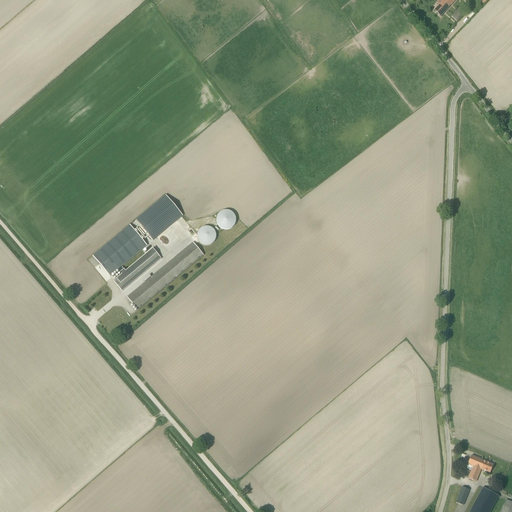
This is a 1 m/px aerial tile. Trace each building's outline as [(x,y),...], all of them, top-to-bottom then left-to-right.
[(455,0),(438,0),(436,2),(439,5),(434,11),(441,17),(455,0)] [(136,220),(140,225),(149,236),(153,241),(182,216),(165,196),(136,220)] [(110,276),(147,246),(130,225),(93,255),(110,276)] [(200,228),(201,245),(215,244),(215,227),(200,228)] [(127,297),(137,310),(203,255),(193,242),(127,297)] [(160,258),(152,248),(113,281),(121,291),(160,258)] [(469,465),(465,477),(476,482),(481,469),(490,473),(493,465),(471,456),(468,464),(469,465)] [(462,487),(456,503),(463,506),(469,490),(462,487)] [(492,511),(501,497),(493,492),(485,488),(471,511),(492,511)] [(499,511),(511,511),(511,502),(506,500),(499,511)]
